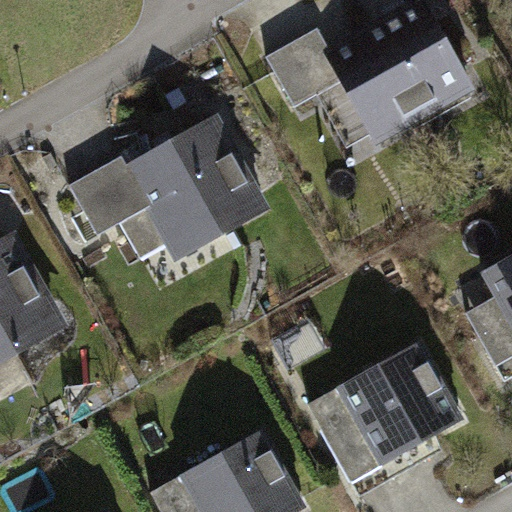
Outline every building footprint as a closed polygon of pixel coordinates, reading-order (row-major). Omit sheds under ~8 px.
[(325,28),(271,58),(299,110),(346,84),(383,152),(482,98),(431,4),(340,54),(325,28)] [(286,215),(227,107),(79,187),(107,238),(151,214),(182,271),(286,215)] [(0,367),(72,329),(17,226),(0,234),(0,367)] [(511,260),(484,276),(511,327),(511,260)] [(430,339),(337,390),(380,468),(473,417),(430,339)] [(313,511),(271,435),(184,482),(199,511),(313,511)]
